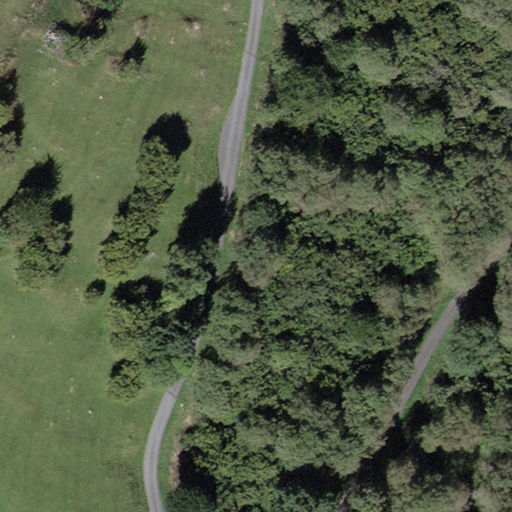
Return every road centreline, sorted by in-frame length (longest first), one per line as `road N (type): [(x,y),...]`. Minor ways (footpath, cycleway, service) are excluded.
road 1 (track): [(155,511),(150,460),(213,281),(257,0)]
road 2 (track): [(511,237),(442,323),(343,511)]
